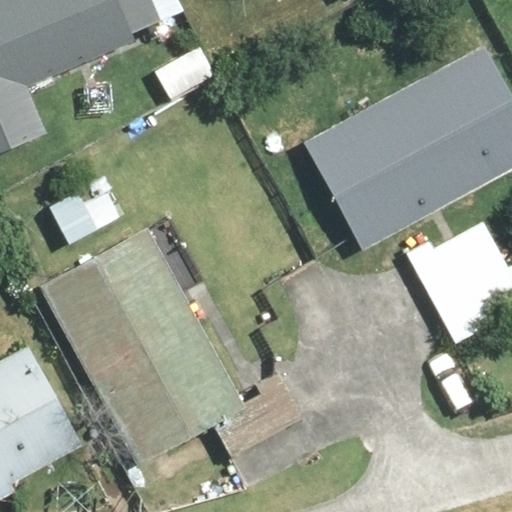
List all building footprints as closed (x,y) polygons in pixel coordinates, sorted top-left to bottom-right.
[(0,0),(0,148),(46,131),(27,83),(164,28),(152,0),(0,0)] [(300,142),(357,248),(511,165),(511,93),(484,41),(383,95),(379,87),(357,99),(362,109),(300,142)] [(215,74),(197,45),(151,73),(169,102),(215,74)] [(118,217),(101,180),(46,205),(63,242),(118,217)] [(511,265),(484,212),(405,253),(433,307),(511,266),(511,265)] [(142,228),(35,287),(131,462),(238,404),(142,228)] [(0,498),(28,484),(23,473),(80,443),(28,345),(0,360),(0,498)] [(261,400),(212,427),(247,489),(324,445),(281,370),(253,385),(261,400)]
